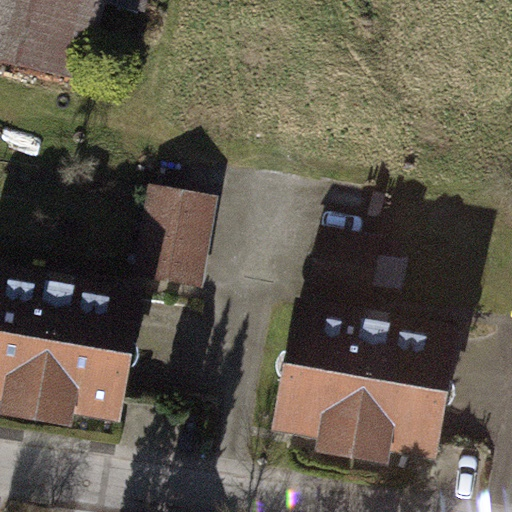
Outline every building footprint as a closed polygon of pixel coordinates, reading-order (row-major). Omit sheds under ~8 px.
[(0,0),(0,74),(85,97),(110,0),(0,0)] [(221,205),(154,194),(139,285),(207,295),(221,205)] [(387,241),(324,231),(315,292),(378,301),(387,241)] [(139,300),(0,274),(0,423),(68,436),(70,425),(114,433),(139,300)] [(459,336),(293,310),(272,440),(321,448),(318,465),(387,476),(389,465),(437,473),(459,336)]
